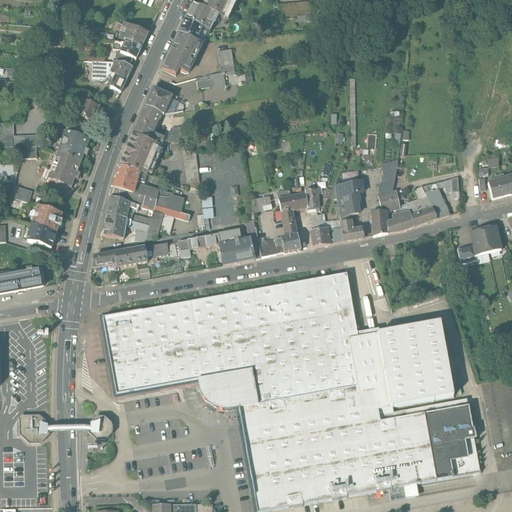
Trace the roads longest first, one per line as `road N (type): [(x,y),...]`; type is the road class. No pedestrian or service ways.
road 1 (residential): [(72,302),(511,208)]
road 2 (primary): [(72,302),(107,165),(181,0)]
road 3 (unknown): [(491,489),(481,420),(453,329),(430,311),(377,316),(352,247)]
road 4 (primary): [(70,511),(72,302)]
